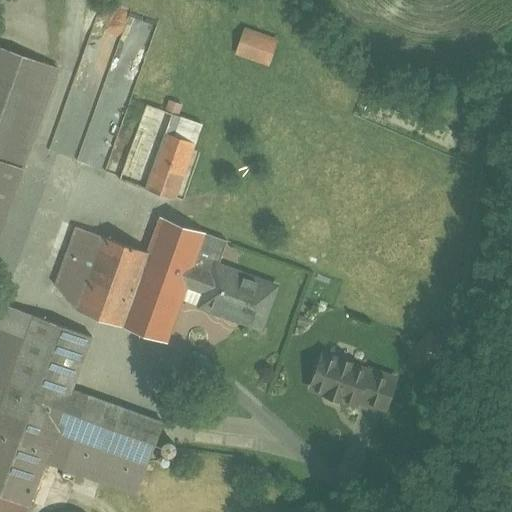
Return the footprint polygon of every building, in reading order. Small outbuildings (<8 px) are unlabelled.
[(241,29),(236,58),(275,65),(280,35),(241,29)] [(59,68),(0,47),(0,161),(23,169),(59,68)] [(168,110),(148,104),(121,179),(177,199),(204,123),(180,115),(184,104),(171,100),(168,110)] [(68,106),(55,153),(92,163),(102,128),(88,124),(84,138),(78,137),(85,110),(68,106)] [(0,232),(23,169),(0,161),(0,232)] [(150,252),(78,226),(58,285),(76,306),(76,308),(168,341),(188,284),(207,232),(163,216),(150,252)] [(278,286),(220,264),(228,240),(207,232),(188,284),(208,292),(203,305),(263,327),(278,286)] [(5,303),(0,317),(0,411),(36,314),(5,303)] [(94,335),(36,314),(0,411),(0,493),(31,505),(31,504),(47,460),(73,389),(92,336),(93,336),(94,335)] [(408,352),(422,366),(446,344),(432,329),(408,352)] [(341,361),(325,355),(324,358),(321,360),(317,371),(318,374),(314,386),(328,391),(327,393),(344,399),(344,397),(358,402),(360,398),(370,371),(368,371),(354,366),(355,364),(341,359),(341,361)] [(397,379),(369,369),(368,371),(370,371),(360,398),(386,408),(397,379)] [(165,423),(73,389),(47,460),(138,493),(165,423)]
